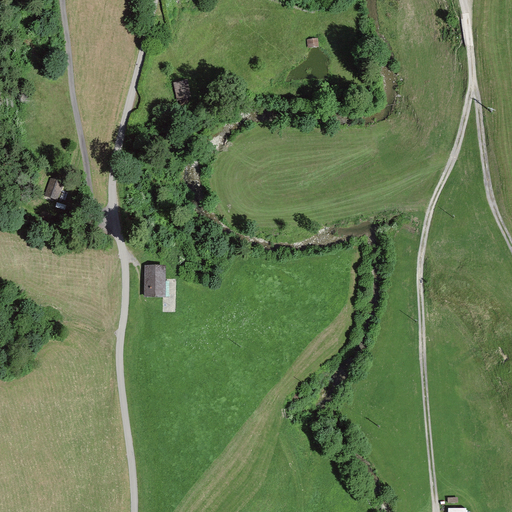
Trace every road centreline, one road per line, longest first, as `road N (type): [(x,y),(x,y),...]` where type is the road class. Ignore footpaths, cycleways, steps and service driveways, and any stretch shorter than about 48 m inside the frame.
road 1 (track): [(436,511),(419,277),(429,213),(474,84)]
road 2 (residential): [(114,216),(126,272),(120,359),(134,511)]
road 3 (residential): [(114,216),(92,207),(63,0)]
road 4 (residential): [(154,0),(115,169),(114,216)]
road 5 (track): [(511,247),(487,181),(474,84)]
